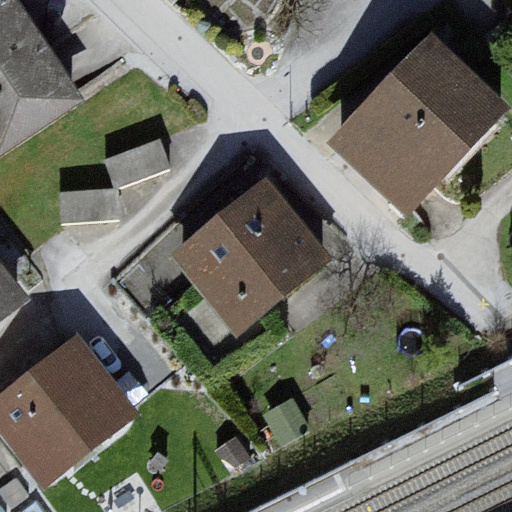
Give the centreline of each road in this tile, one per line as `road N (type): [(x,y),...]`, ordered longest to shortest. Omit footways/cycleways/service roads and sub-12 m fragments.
road 1 (residential): [(131,0),(423,272)]
road 2 (unknown): [(240,101),(330,0)]
